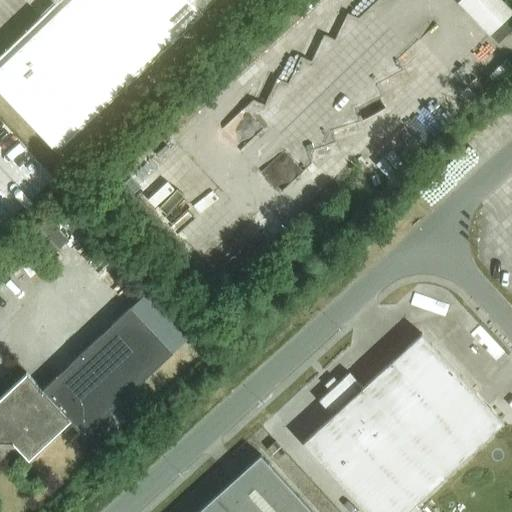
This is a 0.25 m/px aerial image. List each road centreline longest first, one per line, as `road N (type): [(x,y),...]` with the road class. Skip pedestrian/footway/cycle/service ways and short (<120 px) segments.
road 1 (residential): [(113,511),(428,232)]
road 2 (unknown): [(365,0),(222,123),(214,143),(217,161),(282,215),(324,219),(355,200)]
road 3 (unknown): [(355,200),(471,68),(479,36),(457,0)]
road 4 (residential): [(511,323),(428,232)]
